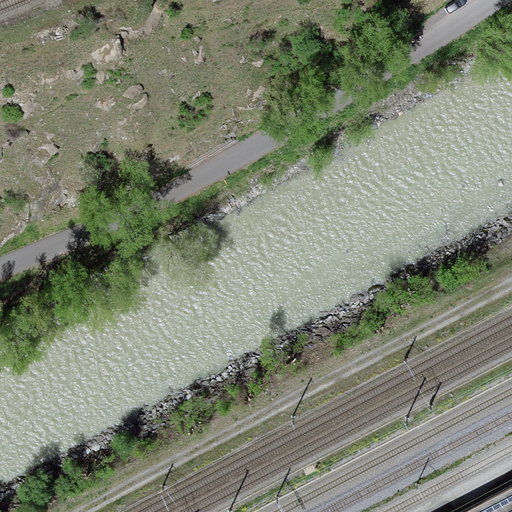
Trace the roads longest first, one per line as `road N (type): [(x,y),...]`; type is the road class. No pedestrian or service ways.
road 1 (unclassified): [(0,273),(146,212),(346,99),(495,0)]
road 2 (track): [(83,511),(511,291)]
